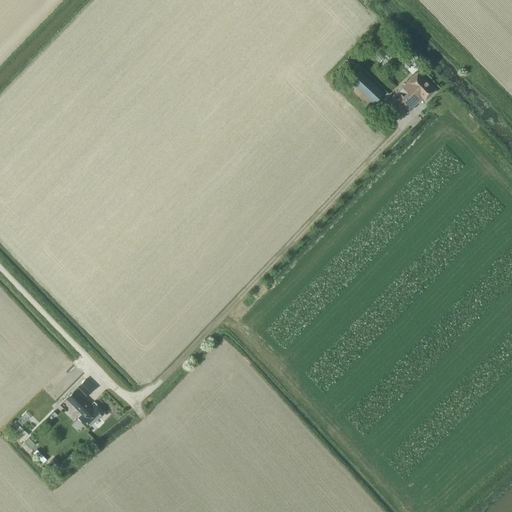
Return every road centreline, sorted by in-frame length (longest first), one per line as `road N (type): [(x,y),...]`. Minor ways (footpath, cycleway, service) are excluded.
road 1 (track): [(158,382),(397,132)]
road 2 (unclassified): [(158,382),(136,405),(0,266)]
